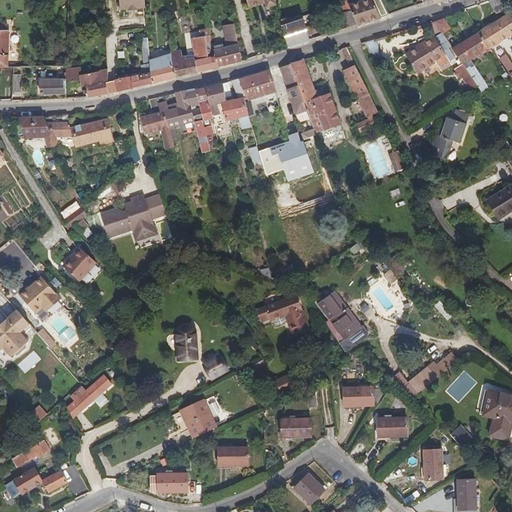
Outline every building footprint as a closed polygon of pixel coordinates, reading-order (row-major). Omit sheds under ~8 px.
[(144,0),(118,0),(119,11),(145,9),(144,0)] [(349,6),(346,0),(338,0),(343,14),(351,11),(349,6)] [(381,18),(372,0),(366,0),(349,6),(351,11),(357,25),(381,18)] [(506,9),(500,0),(493,0),(489,1),(497,15),(506,9)] [(357,25),(351,11),(343,14),(347,28),(357,25)] [(511,34),(511,18),(509,14),(479,32),(489,48),(490,49),(511,34)] [(288,18),(282,20),(289,46),(309,40),(307,35),(312,33),(310,27),(306,29),(303,21),(290,25),(288,18)] [(451,29),(444,19),(434,22),(441,32),(443,35),(445,33),(447,36),(452,33),(450,30),(451,29)] [(0,67),(9,67),(9,31),(7,31),(7,23),(0,22),(0,67)] [(441,32),(434,22),(425,25),(433,37),(441,32)] [(242,61),(235,24),(223,26),(226,47),(215,50),(216,57),(218,67),(242,61)] [(213,39),(211,28),(199,30),(199,32),(191,33),(192,39),(202,37),(202,41),(213,39)] [(489,48),(479,32),(452,49),(476,87),(481,94),(490,88),(471,60),(489,48)] [(192,39),(191,33),(184,34),(185,44),(193,43),(192,39)] [(202,41),(202,37),(192,39),(193,43),(195,58),(195,62),(205,60),(202,41)] [(142,74),(117,80),(115,74),(108,76),(108,81),(106,82),(108,94),(152,83),(150,60),(148,38),(141,38),(143,65),(140,65),(142,74)] [(451,65),(435,38),(406,55),(418,74),(436,63),(441,71),(451,65)] [(381,53),(375,39),(363,43),(367,50),(370,57),(381,53)] [(195,62),(183,65),(182,57),(181,50),(172,52),(173,56),(176,78),(197,72),(195,62)] [(176,78),(173,56),(150,60),(152,83),(176,78)] [(195,58),(186,60),(185,56),(182,57),(183,65),(195,62),(195,58)] [(205,60),(195,62),(197,72),(218,67),(216,57),(205,60)] [(291,65),(307,110),(316,134),(341,124),(330,94),(317,98),(304,60),(291,64),(291,65)] [(307,110),(291,65),(281,68),(289,90),(297,114),(307,110)] [(355,65),(346,70),(369,117),(378,113),(372,100),(355,65)] [(81,68),(67,70),(66,80),(66,83),(81,81),(82,87),(86,86),(89,98),(108,94),(106,82),(108,81),(108,76),(108,70),(81,75),(81,68)] [(270,71),(239,80),(241,84),(247,97),(248,101),(276,92),(270,71)] [(22,75),(14,75),(13,93),(21,93),(22,75)] [(239,79),(232,81),(239,99),(232,100),(228,82),(222,84),(226,102),(221,103),(222,103),(226,121),(239,118),(242,130),(251,127),(248,116),(244,98),(247,97),(241,84),(239,80),(239,79)] [(66,80),(41,81),(41,94),(66,94),(66,83),(66,80)] [(222,84),(206,88),(212,117),(219,115),(217,104),(222,103),(221,103),(226,102),(222,84)] [(212,117),(206,88),(196,90),(203,121),(213,119),(212,117)] [(203,121),(196,90),(176,94),(178,103),(168,106),(167,101),(159,103),(161,112),(165,130),(169,129),(195,122),(203,121)] [(165,130),(161,112),(141,117),(146,135),(161,131),(164,144),(172,142),(169,129),(165,130)] [(469,117),(454,112),(451,119),(447,118),(434,155),(428,153),(425,162),(434,165),(435,165),(436,166),(438,167),(441,158),(447,160),(451,150),(453,141),(460,143),(469,117)] [(108,119),(71,128),(68,116),(46,117),(54,136),(73,136),(76,147),(100,141),(101,145),(113,141),(108,119)] [(54,136),(46,117),(19,119),(20,123),(14,124),(17,136),(24,135),(24,138),(44,137),(54,136)] [(377,126),(374,118),(357,125),(360,133),(377,126)] [(203,121),(195,122),(203,154),(211,152),(203,121)] [(55,146),(54,136),(44,137),(47,148),(55,146)] [(258,146),(249,148),(254,168),(263,166),(258,146)] [(404,164),(396,148),(389,151),(398,167),(404,164)] [(511,185),(487,201),(499,219),(511,211),(511,185)] [(152,217),(166,212),(159,192),(145,197),(144,193),(131,197),(132,200),(134,206),(127,209),(124,209),(118,207),(101,213),(109,235),(133,227),(137,238),(157,231),(152,217)] [(132,200),(125,203),(127,209),(134,206),(132,200)] [(85,211),(83,206),(62,221),(65,225),(85,211)] [(87,217),(85,211),(65,225),(68,231),(87,217)] [(157,231),(137,238),(139,246),(160,239),(157,231)] [(96,263),(80,248),(72,256),(73,258),(64,268),(80,281),(96,263)] [(60,298),(42,277),(20,296),(35,314),(42,308),(45,312),(60,298)] [(349,307),(337,290),(330,295),(342,312),(349,307)] [(310,329),(297,295),(255,310),(260,324),(270,320),(270,321),(273,320),(284,316),(287,323),(292,336),(310,329)] [(319,303),(346,339),(342,342),(349,351),(370,335),(371,331),(366,324),(363,326),(349,307),(342,312),(330,295),(319,303)] [(450,316),(438,302),(432,309),(443,322),(450,316)] [(30,325),(17,310),(0,325),(0,351),(3,349),(11,358),(29,342),(21,333),(30,325)] [(287,323),(284,316),(273,320),(276,327),(287,323)] [(196,331),(194,328),(191,325),(187,324),(182,325),(179,328),(177,330),(176,333),(178,361),(198,359),(196,334),(196,331)] [(37,333),(50,348),(55,344),(42,329),(37,333)] [(459,361),(452,354),(437,366),(435,363),(404,387),(412,398),(459,361)] [(229,371),(220,355),(203,364),(212,381),(229,371)] [(297,387),(291,374),(276,381),(282,394),(297,387)] [(102,379),(84,393),(80,388),(67,398),(72,404),(66,408),(70,419),(109,388),(102,379)] [(374,406),(374,387),(343,388),(344,407),(374,406)] [(511,395),(489,390),(483,416),(493,418),(489,436),(509,440),(511,425),(511,395)] [(317,407),(316,395),(308,396),(309,408),(317,407)] [(217,427),(204,399),(180,411),(193,438),(217,427)] [(407,417),(377,419),(378,438),(408,437),(407,417)] [(311,419),(281,420),(282,439),(312,438),(311,419)] [(472,438),(461,425),(450,435),(462,447),(472,438)] [(52,445),(59,441),(52,428),(45,432),(52,445)] [(50,451),(44,440),(13,459),(18,468),(38,457),(39,459),(50,451)] [(248,448),(218,448),(218,466),(248,466),(248,448)] [(442,449),(424,450),(425,481),(444,480),(442,449)] [(42,481),(35,468),(13,481),(22,495),(43,482),(49,493),(68,483),(61,471),(42,481)] [(188,474),(158,474),(158,493),(188,492),(188,474)] [(325,490),(308,474),(294,489),(311,505),(325,490)] [(476,480),(457,480),(458,511),(477,510),(476,480)]
